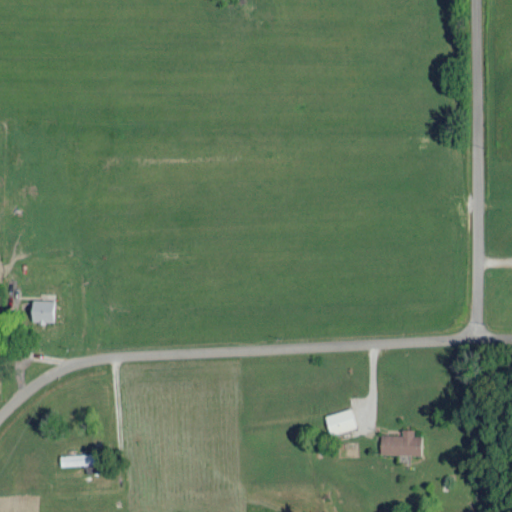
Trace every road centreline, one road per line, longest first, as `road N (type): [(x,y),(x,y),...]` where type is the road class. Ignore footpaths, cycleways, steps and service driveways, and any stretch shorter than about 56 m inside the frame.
road 1 (residential): [(511,337),(105,355),(52,373),(0,414)]
road 2 (residential): [(475,338),(474,0)]
